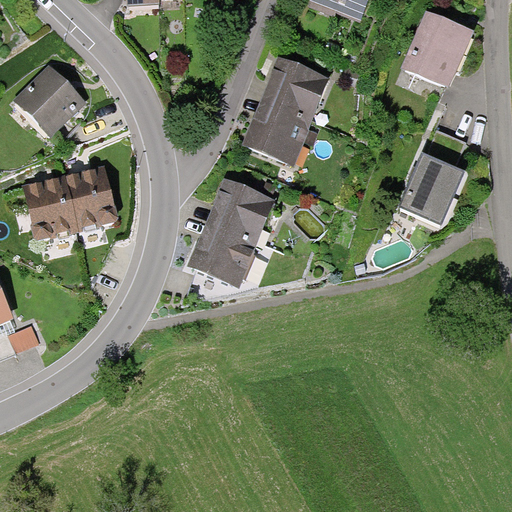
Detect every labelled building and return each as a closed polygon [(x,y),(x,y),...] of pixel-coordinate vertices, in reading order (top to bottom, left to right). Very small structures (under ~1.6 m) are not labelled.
[(310,0),(308,6),(361,25),(370,0),(310,0)] [(472,32),(426,14),(415,37),(401,71),(447,89),(472,32)] [(257,116),(244,149),(296,169),(332,77),(280,56),(269,84),(257,116)] [(51,69),(16,104),(54,140),(88,106),(51,69)] [(413,175),(399,208),(442,227),(466,173),(457,169),(467,145),(437,132),(427,156),(423,154),(413,175)] [(44,184),(23,190),(36,242),(117,222),(104,169),(77,176),(44,184)] [(199,242),(189,265),(242,286),(276,199),(224,178),(212,207),(199,242)] [(0,289),(0,326),(13,321),(0,289)] [(33,327),(10,336),(18,356),(41,346),(33,327)]
